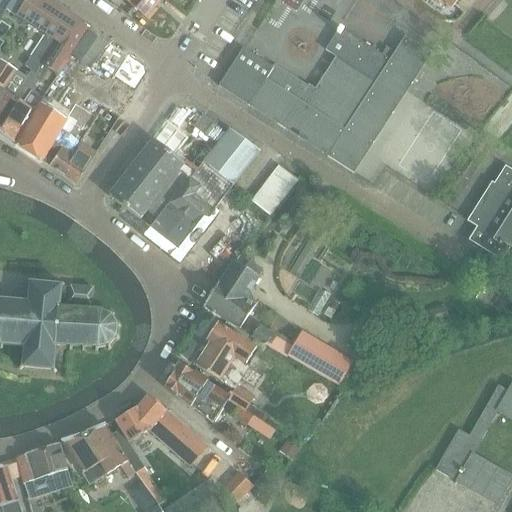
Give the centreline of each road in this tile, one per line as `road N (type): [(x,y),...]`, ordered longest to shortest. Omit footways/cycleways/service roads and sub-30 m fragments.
road 1 (residential): [(0,452),(120,400),(156,357),(169,322),(170,294),(160,275),(80,208)]
road 2 (residential): [(80,208),(171,70)]
road 3 (residential): [(171,70),(72,0)]
